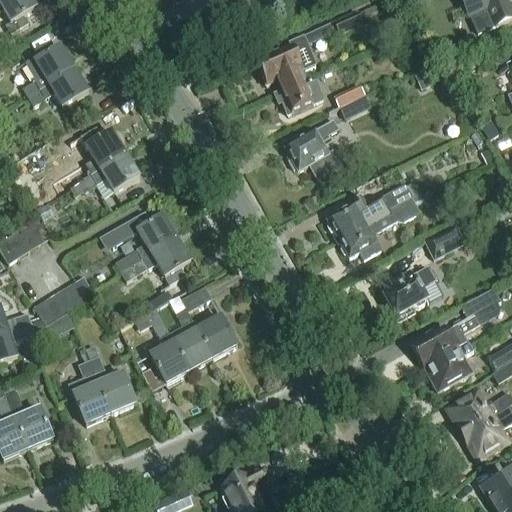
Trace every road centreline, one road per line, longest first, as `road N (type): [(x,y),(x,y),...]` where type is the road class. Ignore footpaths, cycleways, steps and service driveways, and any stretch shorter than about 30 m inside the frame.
road 1 (residential): [(333,374),(108,0)]
road 2 (residential): [(30,511),(333,374)]
road 3 (residential): [(413,511),(333,374)]
